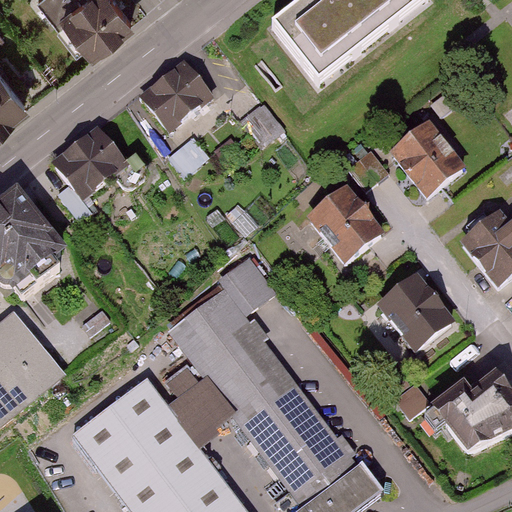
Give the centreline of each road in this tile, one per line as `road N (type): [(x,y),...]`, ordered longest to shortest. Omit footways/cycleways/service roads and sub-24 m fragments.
road 1 (residential): [(0,169),(174,34)]
road 2 (residential): [(382,190),(511,357)]
